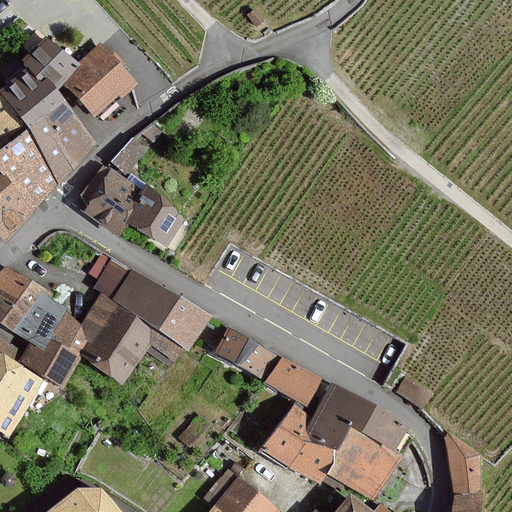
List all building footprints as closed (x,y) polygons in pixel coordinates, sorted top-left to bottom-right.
[(64,100),(60,96),(53,88),(57,84),(65,77),(94,113),(133,82),(119,65),(104,46),(76,68),(53,40),(40,32),(26,47),(35,54),(27,61),(33,69),(0,96),(0,94),(0,229),(7,238),(28,215),(34,209),(59,183),(65,178),(101,147),(80,120),(64,100)] [(182,218),(148,187),(144,194),(102,168),(84,196),(95,203),(89,212),(110,225),(120,232),(127,221),(140,228),(165,244),(182,218)] [(50,294),(31,283),(8,268),(0,275),(0,319),(8,324),(35,341),(23,360),(63,384),(81,356),(125,383),(146,349),(169,363),(172,357),(175,359),(185,344),(189,347),(208,316),(133,270),(131,273),(113,262),(102,255),(91,273),(102,279),(96,290),(103,294),(89,317),(83,326),(63,314),(66,309),(47,298),(50,294)] [(249,341),(229,331),(217,354),(261,377),(274,353),(249,341)] [(0,428),(10,434),(42,379),(16,360),(21,352),(0,340),(0,428)] [(299,368),(283,359),(271,382),(306,402),(319,379),(299,368)] [(431,393),(407,378),(399,391),(422,406),(431,393)] [(267,450),(320,482),(328,470),(372,498),(398,457),(390,451),(405,427),(336,383),(327,398),(313,419),(300,411),(294,407),(267,450)] [(447,435),(452,465),(456,493),(452,511),(479,511),(480,491),(479,455),(447,435)] [(275,511),(278,509),(250,488),(237,478),(229,472),(208,500),(216,506),(212,511),(275,511)] [(72,490),(45,511),(114,511),(95,490),(72,490)] [(389,511),(381,505),(376,511),(371,511),(350,495),(337,511),(316,511),(315,511),(389,511)]
